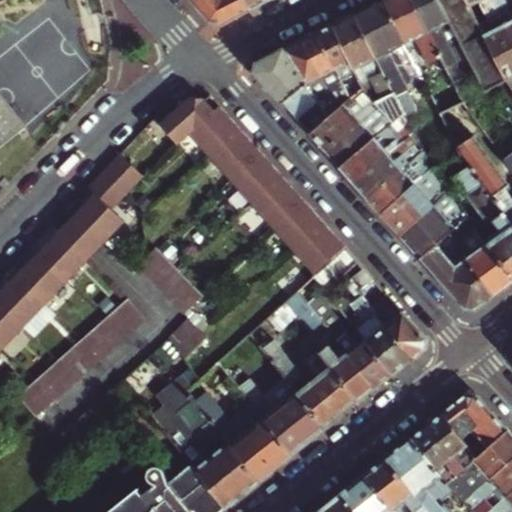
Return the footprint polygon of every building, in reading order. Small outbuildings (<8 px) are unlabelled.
[(223,23),(252,8),(247,0),(193,0),(213,21),(223,23)] [(247,0),(252,8),(268,0),(247,0)] [(407,87),(425,79),(408,43),(386,0),(379,0),(356,11),(405,110),(406,114),(416,109),(417,106),(407,87)] [(386,0),(408,43),(421,36),(420,40),(437,74),(449,68),(447,65),(415,0),(386,0)] [(462,41),(441,0),(415,0),(447,65),(460,59),(453,45),(462,41)] [(470,0),(441,0),(462,41),(477,69),(487,89),(492,86),(507,79),(511,85),(511,18),(508,21),(491,29),(487,32),(483,25),(478,15),(472,3),(470,0)] [(496,0),(470,0),(472,3),(477,0),(485,0),(490,9),(488,10),(493,20),(488,23),(491,29),(508,21),(496,0)] [(477,0),(472,3),(478,15),(488,10),(490,9),(485,0),(477,0)] [(511,0),(496,0),(508,21),(511,18),(511,0)] [(376,99),(379,102),(394,120),(405,110),(356,11),(334,23),(358,72),(361,77),(363,82),(375,77),(381,88),(386,90),(376,99)] [(334,23),(320,30),(344,79),(358,72),(334,23)] [(488,23),(483,25),(487,32),(491,29),(488,23)] [(344,79),(320,30),(305,38),(322,74),(321,74),(327,87),(344,79)] [(322,74),(305,38),(286,47),(318,98),(325,109),(329,106),(330,105),(324,93),(329,90),(327,87),(321,74),(322,74)] [(296,115),(318,98),(286,47),(259,60),(257,71),(296,115)] [(487,89),(477,69),(455,80),(465,100),(487,89)] [(363,82),(361,77),(354,88),(349,90),(349,91),(352,97),(365,86),(363,82)] [(499,96),(511,89),(511,85),(507,79),(492,86),(499,96)] [(352,97),(346,102),(338,109),(333,114),(329,117),(317,127),(311,132),(326,149),(361,118),(366,113),(363,109),(371,103),(374,106),(379,102),(376,99),(365,86),(352,97)] [(343,95),(346,102),(352,97),(349,91),(343,95)] [(20,118),(0,93),(0,150),(12,141),(9,138),(23,126),(18,119),(20,118)] [(347,248),(211,95),(207,98),(205,97),(191,96),(161,123),(179,143),(191,133),(317,273),(347,248)] [(380,114),(372,121),(367,126),(361,118),(326,149),(341,166),(392,121),(394,120),(379,102),(374,106),(380,114)] [(329,117),(325,109),(311,120),(317,127),(329,117)] [(416,109),(406,114),(413,128),(422,123),(416,109)] [(367,126),(372,121),(366,113),(361,118),(367,126)] [(20,118),(18,119),(23,126),(9,138),(12,141),(27,128),(20,118)] [(392,121),(341,166),(355,181),(405,137),(392,121)] [(405,137),(355,181),(368,196),(423,148),(416,135),(414,137),(410,132),(405,137)] [(462,152),(511,220),(511,195),(507,189),(511,186),(474,134),(458,145),(462,152)] [(511,136),(497,147),(511,168),(511,136)] [(368,196),(382,212),(432,167),(423,148),(368,196)] [(511,275),(511,220),(462,152),(433,168),(450,192),(456,200),(459,203),(470,195),(487,219),(495,220),(503,232),(488,243),(511,275)] [(145,176),(121,153),(85,190),(92,197),(0,292),(0,351),(127,220),(114,208),(145,176)] [(432,167),(382,212),(402,234),(436,205),(450,192),(433,168),(432,167)] [(449,232),(460,222),(463,219),(468,215),(459,203),(456,200),(442,212),(436,205),(402,234),(421,257),(449,232)] [(449,232),(495,294),(511,282),(511,275),(488,243),(478,250),(475,245),(476,242),(460,222),(449,232)] [(476,309),(495,294),(449,232),(421,257),(466,308),(476,309)] [(185,313),(205,294),(158,247),(138,266),(185,313)] [(325,291),(360,262),(347,248),(317,273),(313,277),(325,291)] [(375,279),(365,267),(353,278),(360,286),(357,289),(361,293),(364,290),(363,288),(375,279)] [(360,286),(353,278),(344,286),(357,301),(360,299),(363,296),(361,293),(357,289),(360,286)] [(364,290),(361,293),(363,296),(360,299),(413,359),(426,348),(428,338),(375,279),(363,288),(364,290)] [(296,292),(264,320),(271,329),(295,308),(317,334),(326,327),(306,304),(296,292)] [(326,327),(346,352),(376,388),(394,374),(364,338),(356,344),(347,333),(348,332),(317,294),(306,304),(326,327)] [(148,319),(129,298),(18,396),(37,417),(148,319)] [(362,315),(352,324),(364,338),(394,374),(413,359),(360,299),(357,301),(353,304),(362,315)] [(190,317),(170,336),(187,358),(209,337),(190,317)] [(284,376),(292,385),(300,379),(301,374),(273,340),(262,349),(284,376)] [(376,388),(346,352),(338,357),(327,344),(318,352),(329,366),(297,392),(327,427),(376,388)] [(327,427),(297,392),(292,385),(284,376),(263,394),(228,351),(217,361),(263,416),(294,454),(327,427)] [(154,416),(191,462),(228,507),(261,480),(196,402),(185,389),(190,385),(182,375),(159,395),(167,404),(154,416)] [(141,400),(123,379),(62,433),(81,454),(141,400)] [(207,393),(196,402),(261,480),(294,454),(263,416),(238,436),(234,432),(235,427),(207,393)] [(467,393),(443,412),(481,456),(510,430),(478,395),(467,393)] [(443,412),(413,437),(439,468),(458,454),(469,466),(481,456),(443,412)] [(511,460),(511,432),(510,430),(481,456),(469,466),(457,477),(451,482),(454,486),(460,493),(470,483),(485,470),(492,478),(511,460)] [(413,437),(387,457),(432,511),(454,511),(442,497),(454,486),(451,482),(446,476),(439,468),(413,437)] [(432,511),(387,457),(366,473),(396,511),(432,511)] [(511,492),(511,460),(492,478),(477,491),(466,500),(476,511),(486,502),(501,488),(508,496),(511,492)] [(221,511),(228,507),(191,462),(169,480),(163,468),(158,466),(155,466),(152,468),(150,470),(149,473),(149,476),(150,479),(156,484),(143,494),(138,488),(108,511),(221,511)] [(452,472),(446,476),(451,482),(457,477),(452,472)] [(396,511),(366,473),(342,493),(357,511),(396,511)] [(156,484),(150,479),(138,488),(143,494),(156,484)] [(470,483),(460,493),(466,500),(477,491),(470,483)] [(511,492),(508,496),(493,509),(489,511),(510,511),(511,511),(511,492)] [(357,511),(342,493),(318,511),(357,511)] [(489,511),(493,509),(486,502),(476,511),(489,511)]
